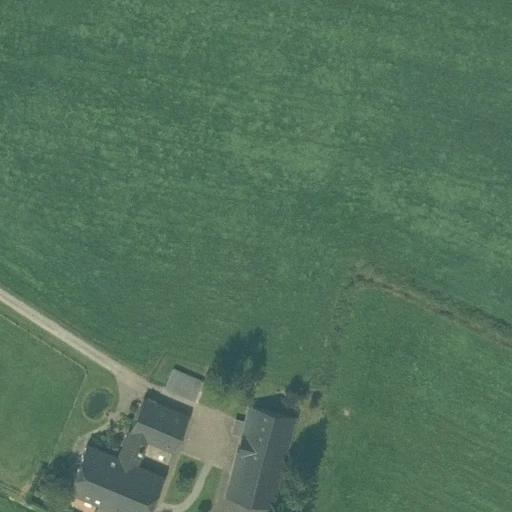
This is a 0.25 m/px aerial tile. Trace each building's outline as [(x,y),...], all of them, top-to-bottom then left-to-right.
[(202,381),(172,368),(165,386),(194,399),(202,381)] [(188,415),(143,396),(118,455),(129,460),(135,463),(146,437),(174,449),(188,415)] [(249,404),(220,511),(270,511),(295,416),(249,404)] [(118,455),(87,442),(67,489),(99,502),(94,511),(106,511),(109,506),(129,460),(118,455)] [(129,460),(109,506),(122,511),(147,511),(163,474),(135,463),(129,460)]
